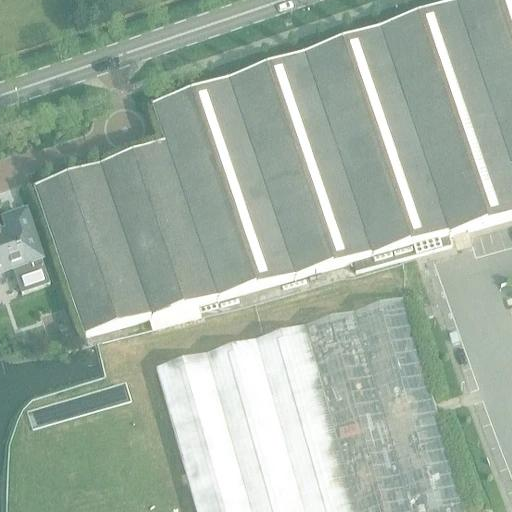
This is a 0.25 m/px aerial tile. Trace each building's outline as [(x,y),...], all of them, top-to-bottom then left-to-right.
[(164,147),(33,191),(78,325),(83,341),(236,298),(352,265),(448,239),(486,228),(511,220),(511,0),(473,0),(346,44),(151,110),(155,123),(164,147)] [(0,274),(11,270),(20,296),(48,287),(24,215),(3,222),(7,234),(0,236),(0,274)] [(451,250),(448,239),(352,265),(355,276),(451,250)] [(247,346),(156,372),(195,511),(462,511),(403,302),(247,346)] [(430,309),(419,312),(422,322),(433,319),(430,309)] [(72,324),(58,329),(61,340),(76,335),(72,324)]
